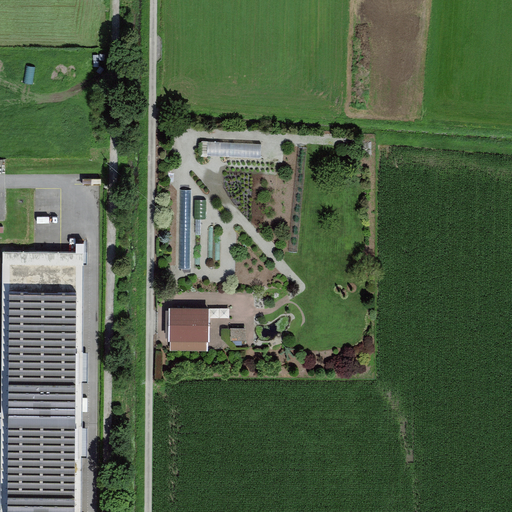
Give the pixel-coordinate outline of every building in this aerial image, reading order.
[(262,156),(262,141),(203,140),(203,155),(262,156)] [(207,217),(207,199),(196,199),(196,217),(207,217)] [(193,267),(193,226),(182,225),(181,267),(193,267)] [(80,511),(83,253),(3,252),(0,503),(0,511),(80,511)] [(217,315),(230,316),(231,308),(217,308),(217,315)] [(209,312),(171,311),(170,353),(208,354),(209,312)] [(246,338),(246,326),(232,327),(233,339),(246,338)]
